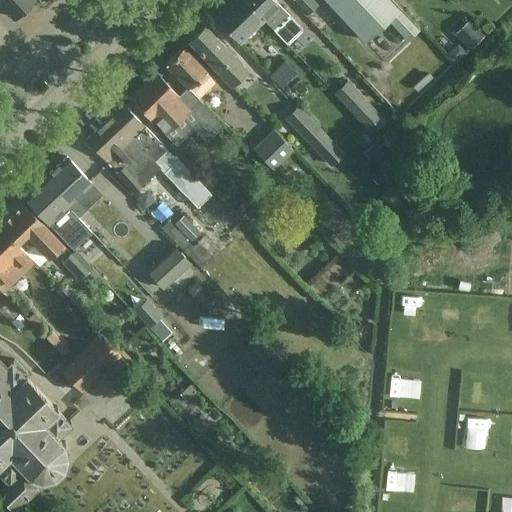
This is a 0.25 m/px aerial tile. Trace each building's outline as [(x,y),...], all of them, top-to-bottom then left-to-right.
[(31,0),(0,0),(0,2),(14,17),(31,0)] [(263,19),(244,0),(231,0),(214,16),(238,42),(245,36),(252,43),(260,35),(254,28),(263,19)] [(275,0),(244,0),(263,19),(272,29),(281,38),(297,23),(285,10),(275,0)] [(394,0),(294,0),(308,14),(318,5),(312,0),(326,0),(364,40),(387,18),(407,38),(420,26),(394,0)] [(461,34),(474,50),(490,37),(477,21),(461,34)] [(205,25),(189,40),(230,84),(246,69),(205,25)] [(216,81),(206,71),(183,46),(165,63),(187,87),(198,98),(216,81)] [(285,60),(269,74),(281,87),(297,72),(285,60)] [(391,105),(358,70),(334,93),(387,150),(397,141),(388,131),(392,128),(391,127),(382,114),(391,105)] [(131,96),(165,131),(174,141),(190,125),(206,141),(223,124),(198,98),(188,88),(187,87),(179,95),(156,72),(131,96)] [(417,92),(433,77),(428,72),(412,87),(417,92)] [(163,138),(160,141),(124,103),(87,138),(117,170),(112,174),(132,194),(162,165),(167,169),(180,156),(163,138)] [(286,115),(332,164),(344,153),(298,104),(286,115)] [(256,145),(276,166),(293,149),(273,128),(256,145)] [(214,190),(180,156),(167,169),(200,204),(214,190)] [(91,182),(67,157),(42,181),(66,206),(77,217),(85,209),(75,198),(91,182)] [(42,181),(25,197),(72,246),(89,230),(77,217),(66,206),(42,181)] [(32,261),(38,267),(47,257),(52,253),(55,256),(65,247),(21,200),(0,220),(0,224),(22,249),(32,261)] [(356,243),(366,233),(346,213),(336,223),(356,243)] [(194,246),(191,244),(169,220),(167,222),(161,227),(186,253),(194,246)] [(32,261),(22,249),(0,224),(0,289),(1,291),(32,261)] [(171,246),(143,272),(161,291),(189,265),(171,246)] [(90,271),(89,271),(71,253),(61,261),(79,281),(90,271)] [(341,253),(313,282),(331,299),(359,271),(341,253)] [(435,296),(433,317),(454,319),(456,298),(435,296)] [(144,302),(136,310),(150,326),(159,318),(144,302)] [(54,333),(48,339),(66,357),(72,352),(54,333)] [(80,391),(120,354),(100,333),(61,370),(80,391)] [(264,342),(250,356),(270,377),(284,363),(264,342)] [(0,471),(6,478),(0,484),(0,493),(14,508),(42,481),(42,479),(51,476),(53,479),(56,477),(55,474),(62,468),(64,469),(66,467),(64,465),(66,457),(69,457),(69,454),(67,454),(64,445),(66,443),(65,441),(61,441),(56,436),(68,424),(69,426),(71,424),(70,422),(72,420),(70,419),(68,421),(56,409),(59,407),(57,405),(54,408),(26,378),(28,376),(27,374),(28,373),(13,358),(10,361),(9,359),(7,361),(8,363),(6,365),(0,358),(0,471)] [(396,394),(424,395),(425,378),(397,376),(396,394)] [(169,403),(174,409),(195,390),(190,384),(169,403)] [(479,406),(499,407),(500,386),(479,385),(479,406)] [(417,448),(423,426),(401,420),(395,442),(417,448)] [(391,475),(391,491),(418,492),(419,476),(391,475)]
